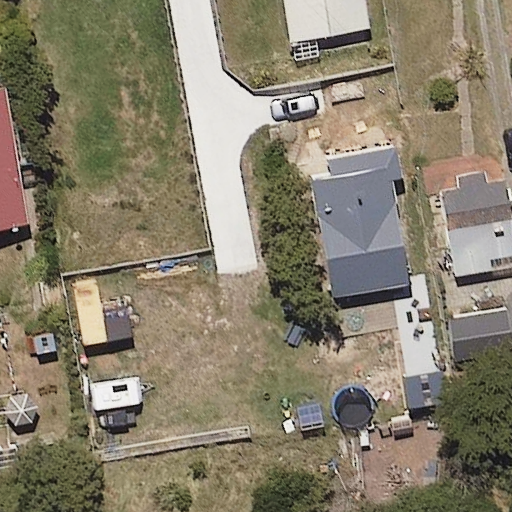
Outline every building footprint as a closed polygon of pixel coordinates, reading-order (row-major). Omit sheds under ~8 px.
[(369,32),(363,0),(283,0),(291,44),(369,32)] [(99,76),(75,79),(81,127),(106,124),(99,76)] [(0,233),(30,230),(13,93),(0,94),(0,233)] [(398,184),(392,151),(304,165),(327,302),(406,289),(389,185),(398,184)] [(456,193),(440,195),(450,279),(511,270),(511,237),(505,182),(483,184),(482,177),(454,180),(456,193)] [(511,354),(511,347),(508,314),(448,321),(453,362),(511,354)]
